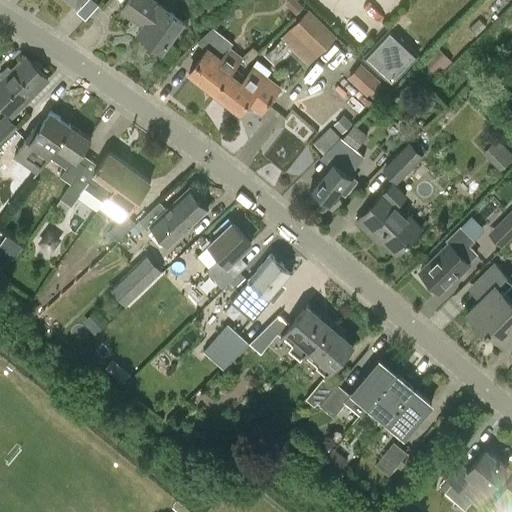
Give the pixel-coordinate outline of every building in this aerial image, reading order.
[(183,22),(158,4),(159,3),(155,0),(127,0),(120,12),(142,28),(137,35),(161,52),(183,22)] [(336,36),(308,8),(281,37),(308,64),(336,36)] [(197,41),(207,49),(189,72),(215,93),(237,71),(235,69),(244,57),(230,47),(233,42),(213,26),(197,41)] [(396,81),(421,52),(393,28),(368,57),(396,81)] [(434,79),(452,61),(439,47),(421,65),(434,79)] [(0,81),(0,109),(3,107),(11,116),(48,79),(26,56),(12,69),(8,65),(0,72),(0,75),(3,79),(0,81)] [(380,80),(361,62),(347,76),(367,95),(380,80)] [(237,71),(215,93),(239,112),(247,102),(261,112),(279,88),(253,67),(246,77),(237,71)] [(51,110),(43,122),(39,119),(13,156),(38,173),(50,156),(56,146),(71,124),(51,110)] [(0,144),(19,126),(6,113),(0,119),(0,144)] [(367,134),(354,123),(343,137),(356,147),(367,134)] [(56,146),(50,156),(66,167),(61,175),(72,182),(89,157),(81,152),(91,138),(71,124),(56,146)] [(311,185),(314,187),(311,191),(320,198),(323,195),(332,202),(341,191),(345,193),(356,179),(350,174),(365,155),(341,136),(330,126),(314,143),(324,153),(320,157),(329,163),(311,185)] [(504,169),(511,160),(511,149),(499,137),(485,152),(504,169)] [(397,183),(424,156),(422,154),(426,150),(414,138),(411,142),(409,141),(382,168),(397,183)] [(89,157),(72,182),(62,197),(56,205),(66,212),(72,203),(80,192),(100,206),(107,195),(108,196),(130,165),(109,151),(99,164),(89,157)] [(130,165),(108,196),(129,210),(134,203),(150,180),(130,165)] [(392,183),(355,220),(375,239),(378,236),(396,254),(422,228),(397,204),(405,195),(392,183)] [(190,187),(164,211),(156,204),(139,220),(147,229),(151,226),(169,245),(209,207),(190,187)] [(502,247),(511,237),(511,207),(487,233),(502,247)] [(133,221),(125,212),(107,229),(115,238),(133,221)] [(473,213),(462,225),(476,237),(487,225),(473,213)] [(208,244),(220,256),(206,269),(223,286),(248,262),(240,254),(251,243),(232,222),(208,244)] [(446,240),(449,243),(420,271),(428,280),(426,282),(426,284),(432,290),(435,290),(436,289),(438,291),(452,278),(453,279),(469,264),(468,262),(477,253),(469,245),(475,239),(461,225),(446,240)] [(249,278),(250,279),(231,301),(253,320),(271,299),(273,300),(285,286),(282,283),(292,272),(270,253),(249,278)] [(138,292),(156,275),(138,257),(120,274),(138,292)] [(469,288),(479,299),(466,311),(483,328),(484,327),(486,329),(511,303),(511,300),(504,292),(511,284),(511,279),(495,262),(469,288)] [(511,303),(486,329),(487,330),(490,328),(506,346),(511,340),(511,303)] [(307,304),(289,325),(278,315),(250,342),(261,351),(278,332),(280,334),(279,336),(282,338),(285,335),(293,343),(289,348),(300,358),(309,349),(333,320),(330,317),(327,320),(307,304)] [(309,349),(300,358),(301,358),(303,356),(304,357),(307,354),(318,364),(317,366),(325,373),(324,374),(327,377),(333,370),(332,369),(353,343),(343,334),(345,331),(333,320),(309,349)] [(223,367),(249,341),(227,323),(204,349),(223,367)] [(360,413),(394,371),(379,358),(351,392),(360,399),(353,408),(360,413)] [(394,371),(360,413),(362,415),(369,406),(386,420),(413,387),(394,371)] [(317,402),(337,382),(336,382),(333,386),(323,377),(300,406),(308,412),(316,401),(317,402)] [(351,395),(337,382),(317,402),(334,416),(351,395)] [(413,387),(386,420),(404,436),(432,403),(413,387)] [(394,440),(375,463),(389,474),(396,465),(401,468),(406,462),(402,459),(408,451),(394,440)] [(485,448),(469,468),(461,461),(446,478),(470,498),(481,485),(487,491),(507,467),(485,448)] [(507,511),(506,511),(505,511),(494,503),(486,511),(511,511),(511,490),(507,486),(495,501),(507,511)]
